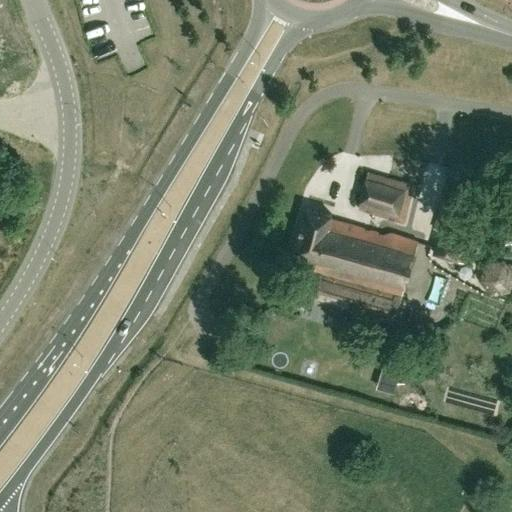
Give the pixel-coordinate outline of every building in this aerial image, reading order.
[(414,183),(368,170),(366,177),(365,176),(358,201),(359,201),(358,208),(404,223),(414,183)] [(467,206),(443,199),(434,228),(440,230),(433,254),(464,263),(476,223),(511,233),(511,216),(494,212),(493,217),(479,214),(479,216),(474,214),(467,208),(467,206)] [(351,310),(373,230),(331,218),(332,214),(306,207),(290,262),(315,270),(308,297),(351,310)] [(384,233),(373,230),(351,310),(394,322),(417,240),(389,232),(384,233)] [(492,292),(509,289),(511,279),(511,270),(507,265),(503,260),(486,263),(481,279),(492,292)]
